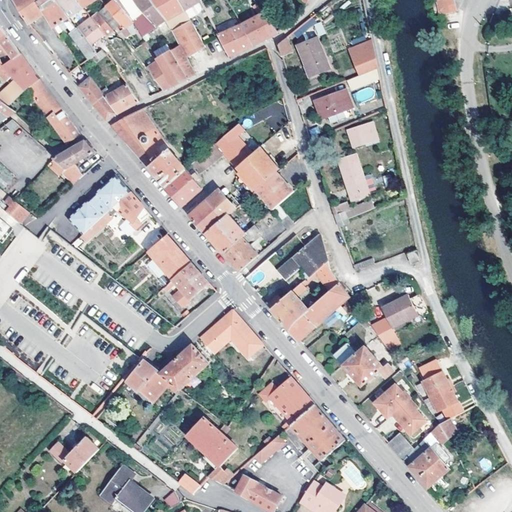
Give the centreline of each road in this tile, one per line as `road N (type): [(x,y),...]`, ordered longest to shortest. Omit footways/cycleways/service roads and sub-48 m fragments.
road 1 (tertiary): [(430,511),(232,284)]
road 2 (residential): [(424,275),(369,0)]
road 3 (residential): [(511,259),(470,122),(467,43),(481,0)]
road 4 (tertiary): [(232,284),(94,129)]
road 5 (residential): [(424,275),(511,453)]
road 6 (residential): [(94,129),(271,43)]
road 7 (residential): [(271,43),(322,207)]
road 8 (residential): [(322,207),(351,282),(389,268),(424,275)]
road 9 (tertiary): [(94,129),(0,4)]
